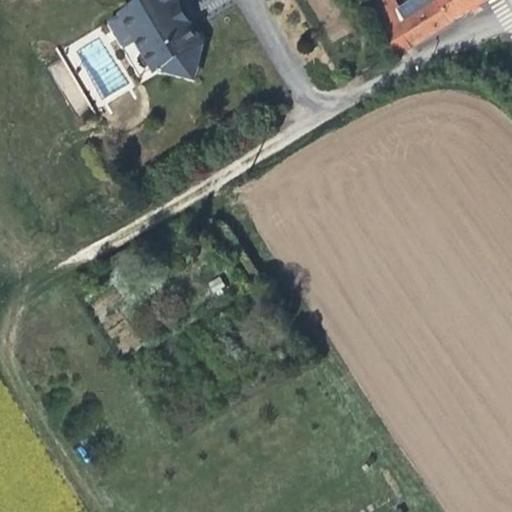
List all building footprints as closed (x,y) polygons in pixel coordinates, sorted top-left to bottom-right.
[(180,0),(159,0),(130,17),(131,20),(116,28),(130,53),(145,44),(162,74),(165,78),(169,76),(196,82),(205,53),(209,51),(198,30),(196,28),(194,29),(186,15),(188,14),(186,10),(180,0)] [(400,55),(416,45),(386,0),(374,0),(371,2),(400,55)] [(393,0),(386,0),(416,45),(488,0),(440,0),(406,22),(393,0)] [(190,9),(186,10),(188,14),(186,15),(194,29),(196,28),(198,30),(201,29),(195,17),(190,9)] [(145,44),(130,53),(147,83),(162,74),(145,44)] [(205,53),(196,82),(201,84),(209,51),(205,53)] [(93,107),(106,99),(97,83),(83,91),(93,107)]
